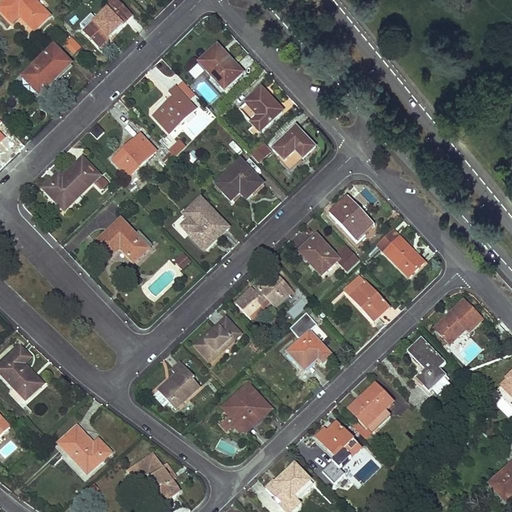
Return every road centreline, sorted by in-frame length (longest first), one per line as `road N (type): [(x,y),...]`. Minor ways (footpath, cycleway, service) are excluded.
road 1 (residential): [(465,264),(231,486)]
road 2 (residential): [(356,152),(140,357)]
road 3 (tertiary): [(511,227),(326,0)]
road 4 (residential): [(201,0),(0,198)]
road 5 (residential): [(356,152),(217,0)]
road 6 (residential): [(140,357),(0,213)]
road 7 (tertiary): [(384,126),(511,270)]
road 8 (tertiary): [(271,0),(384,126)]
road 9 (residential): [(231,486),(105,390)]
road 10 (residential): [(465,264),(356,152)]
road 11 (residential): [(105,390),(0,293)]
